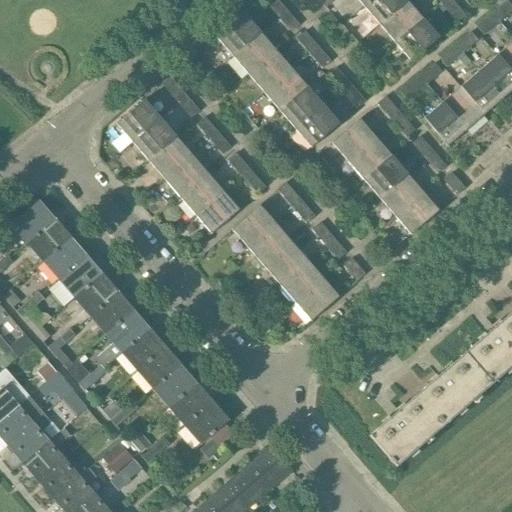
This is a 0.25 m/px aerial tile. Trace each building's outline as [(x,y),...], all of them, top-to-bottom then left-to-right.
[(262,0),(278,18),(287,10),(278,0),(262,0)] [(405,0),(371,0),(364,7),(380,26),(407,1),(405,0)] [(451,0),(445,0),(440,4),(456,23),(465,16),(451,0)] [(407,1),(380,26),(395,43),(422,19),(407,1)] [(500,24),(511,12),(511,6),(507,1),(492,14),(500,24)] [(300,25),(287,10),(278,18),(291,33),(300,25)] [(492,14),(477,27),(485,37),(500,24),(492,14)] [(244,15),(216,39),(232,57),(260,33),(244,15)] [(438,38),(422,20),(422,19),(395,43),(410,62),(438,38)] [(318,46),(305,31),(296,39),(309,54),(318,46)] [(248,75),(276,51),(260,33),(232,57),(248,75)] [(471,33),(456,46),(464,56),(479,42),(471,33)] [(289,39),(284,34),(275,41),(280,47),(289,39)] [(511,73),(511,43),(497,56),(511,73)] [(309,54),(309,55),(322,69),(331,62),(318,46),(309,54)] [(441,59),(449,68),(464,56),(456,46),(441,59)] [(276,51),(248,75),(264,93),(291,69),(276,51)] [(478,72),(503,100),(511,92),(511,73),(497,56),(478,72)] [(434,64),(419,78),(428,87),(443,74),(434,64)] [(349,83),(336,68),(327,75),(340,91),(349,83)] [(264,93),(280,112),(307,88),(291,69),(264,93)] [(485,116),(503,100),(478,72),(460,88),(485,116)] [(187,96),(171,77),(162,85),(178,104),(187,96)] [(409,103),(428,87),(419,78),(401,94),(409,103)] [(340,91),(357,109),(365,102),(349,83),(340,91)] [(280,112),(296,130),(323,106),(307,88),(280,112)] [(442,104),(467,132),(485,116),(460,88),(442,104)] [(178,104),(191,119),(200,112),(187,96),(178,104)] [(402,116),(386,97),(377,105),(393,124),(402,116)] [(116,125),(132,143),(160,120),(144,101),(116,125)] [(448,148),(467,132),(442,104),(424,121),(448,148)] [(323,106),(296,130),(312,148),(339,124),(323,106)] [(393,124),(406,138),(415,131),(402,116),(393,124)] [(196,125),(209,140),(218,132),(205,118),(196,125)] [(176,138),(160,120),(132,143),(148,162),(158,153),(176,138)] [(375,139),(359,120),(331,144),(348,163),(359,153),(375,139)] [(231,148),(218,132),(209,140),(222,156),(231,148)] [(411,145),(424,160),(433,152),(420,137),(411,145)] [(176,138),(158,153),(148,162),(164,180),(191,156),(176,138)] [(375,139),(359,153),(348,163),(363,181),(391,157),(375,139)] [(446,167),(433,152),(424,160),(437,175),(446,167)] [(236,154),(227,162),(241,177),(249,169),(236,154)] [(164,180),(179,198),(207,173),(191,156),(164,180)] [(407,175),(391,157),(363,181),(379,199),(407,175)] [(266,188),(249,169),(241,177),(257,196),(266,188)] [(223,192),(207,173),(179,198),(196,216),(223,192)] [(443,181),(456,197),(465,189),(451,173),(443,181)] [(423,193),(407,175),(379,199),(395,218),(423,193)] [(277,191),(293,210),(302,202),(286,183),(277,191)] [(223,192),(196,216),(212,235),(239,210),(223,192)] [(439,212),(423,193),(395,218),(411,236),(439,212)] [(12,225),(28,244),(55,221),(38,202),(12,225)] [(315,217),(302,202),(293,210),(306,225),(315,217)] [(275,225),(259,206),(232,230),(248,249),(275,225)] [(70,238),(55,221),(28,244),(44,262),(70,239),(70,238)] [(334,239),(320,223),(311,231),(325,247),(334,239)] [(275,225),(248,249),(264,267),(291,243),(275,225)] [(71,270),(86,258),(70,239),(44,262),(60,280),(71,270)] [(325,247),(338,261),(347,254),(334,239),(325,247)] [(280,286),(307,262),(291,243),(264,267),(280,286)] [(13,262),(10,259),(7,256),(0,262),(0,269),(2,272),(13,262)] [(71,270),(60,280),(75,299),(102,276),(86,258),(71,270)] [(352,260),(343,268),(357,283),(366,275),(352,260)] [(323,280),(307,262),(280,286),(296,304),(323,280)] [(76,299),(91,316),(91,317),(117,294),(102,276),(75,299),(76,299)] [(339,298),(323,280),(296,304),(312,322),(339,298)] [(44,299),(42,296),(39,293),(28,302),(33,309),(44,299)] [(91,317),(107,335),(133,312),(117,294),(91,317)] [(28,302),(16,312),(22,319),(29,313),(29,312),(33,309),(28,302)] [(149,330),(133,312),(107,335),(114,343),(94,360),(99,366),(101,365),(104,369),(122,353),(149,330)] [(42,328),(29,313),(22,319),(35,334),(42,328)] [(511,314),(466,354),(494,385),(511,369),(511,314)] [(50,337),(42,328),(35,334),(43,343),(50,337)] [(59,339),(64,345),(76,336),(70,329),(59,339)] [(164,349),(149,330),(122,353),(138,371),(164,349)] [(53,355),(64,345),(59,339),(48,348),(53,355)] [(0,348),(0,350),(4,355),(0,358),(0,362),(4,368),(17,357),(6,343),(0,348)] [(73,364),(61,348),(54,354),(67,370),(73,364)] [(180,367),(164,349),(138,371),(154,390),(180,367)] [(466,354),(418,395),(445,427),(494,385),(466,354)] [(37,373),(44,382),(56,373),(48,364),(37,373)] [(101,365),(99,366),(90,375),(95,382),(107,372),(104,369),(101,365)] [(196,385),(180,367),(154,390),(169,407),(196,385)] [(95,382),(90,375),(78,385),(84,391),(95,382)] [(38,390),(45,398),(54,391),(47,383),(38,390)] [(211,403),(196,385),(169,407),(185,426),(211,403)] [(0,391),(0,423),(20,407),(4,388),(0,391)] [(62,399),(71,409),(80,401),(72,391),(62,399)] [(397,469),(398,468),(445,427),(418,395),(369,437),(390,461),(390,462),(394,466),(397,469)] [(130,397),(118,407),(125,415),(137,406),(130,397)] [(227,421),(211,403),(185,426),(200,444),(227,421)] [(35,424),(20,407),(0,423),(0,437),(9,447),(35,424)] [(114,425),(125,415),(118,407),(107,417),(114,425)] [(23,464),(50,441),(41,431),(51,423),(45,416),(35,424),(9,447),(23,464)] [(114,438),(113,437),(108,432),(103,426),(88,439),(99,451),(114,438)] [(177,439),(174,436),(171,432),(158,443),(164,450),(177,439)] [(39,482),(66,459),(55,447),(65,439),(59,434),(50,441),(23,464),(39,482)] [(141,454),(152,446),(143,435),(132,444),(141,454)] [(212,439),(203,447),(211,456),(220,448),(212,439)] [(147,464),(164,450),(158,443),(141,457),(147,464)] [(104,457),(117,472),(132,459),(119,444),(104,457)] [(270,446),(248,465),(270,491),(291,472),(270,446)] [(218,462),(225,456),(221,451),(213,457),(218,462)] [(66,459),(39,482),(53,499),(80,476),(66,459)] [(129,480),(138,472),(131,464),(110,482),(118,492),(130,482),(129,480)] [(249,509),(270,491),(248,465),(227,483),(249,509)] [(80,476),(53,499),(64,511),(76,511),(96,494),(80,476)] [(206,501),(215,511),(245,511),(249,509),(227,483),(206,501)] [(111,511),(96,494),(76,511),(111,511)] [(215,511),(206,501),(192,511),(215,511)]
